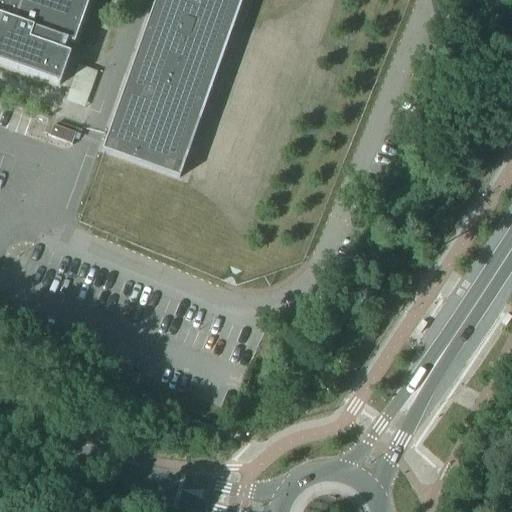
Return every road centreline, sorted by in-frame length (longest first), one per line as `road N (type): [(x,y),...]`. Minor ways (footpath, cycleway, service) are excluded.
road 1 (residential): [(0,420),(145,482),(275,511)]
road 2 (secondary): [(359,476),(511,246)]
